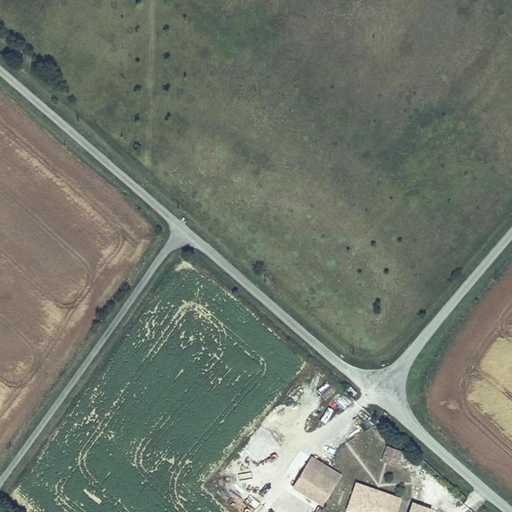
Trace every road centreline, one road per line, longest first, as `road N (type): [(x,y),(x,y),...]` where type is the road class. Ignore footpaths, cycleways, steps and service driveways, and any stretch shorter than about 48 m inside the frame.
road 1 (unclassified): [(0,69),(340,366),(397,385)]
road 2 (tertiary): [(397,385),(412,351),(511,235)]
road 3 (tertiary): [(510,511),(416,430),(397,385)]
